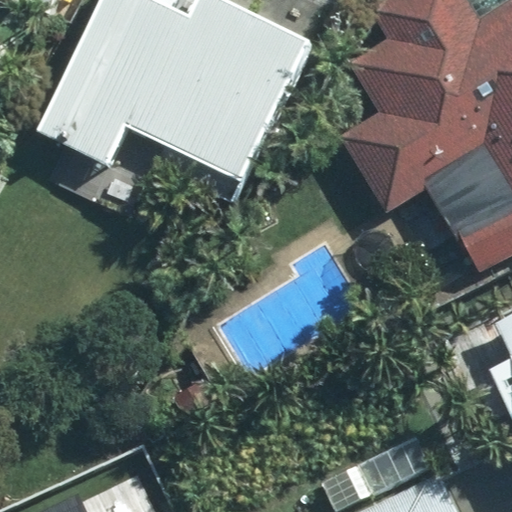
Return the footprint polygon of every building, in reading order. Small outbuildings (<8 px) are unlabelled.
[(16,0),(52,16),(59,0),(16,0)] [(320,52),(216,0),(207,0),(194,26),(143,0),(115,0),(44,140),(116,176),(139,131),(251,187),(320,52)] [(355,63),(382,112),(343,133),(390,218),(438,192),(485,278),(511,262),(511,8),(483,25),(469,0),(401,0),(379,13),(395,42),(355,63)] [(511,348),(511,369),(498,376),(511,405),(511,326),(503,330),(511,348)] [(364,464),(320,485),(332,511),(462,511),(443,472),(382,501),(364,464)] [(77,511),(70,497),(39,511),(77,511)]
